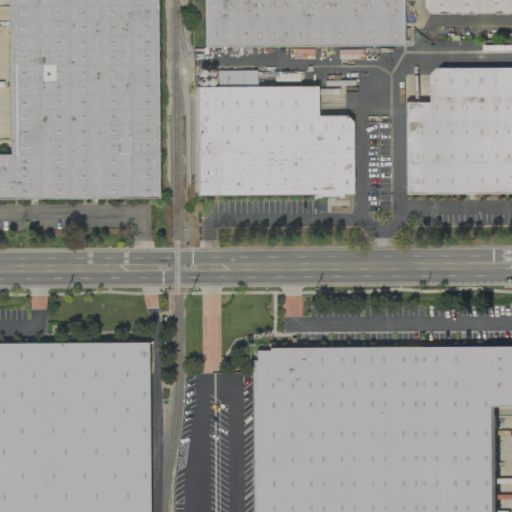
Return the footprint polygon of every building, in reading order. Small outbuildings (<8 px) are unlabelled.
[(0,200),(156,199),(155,0),(7,0),(8,155),(0,154),(0,200)] [(401,46),(400,0),(202,0),(203,48),(401,46)] [(511,13),(511,0),(428,0),(428,15),(511,13)] [(404,195),(511,193),(511,67),(434,69),(434,102),(404,103),(404,195)] [(243,71),(215,71),(215,87),(243,86),(243,71)] [(196,197),(350,195),(350,116),(315,116),(315,87),(195,88),(196,197)] [(0,511),(0,341),(146,349),(151,511),(0,511)] [(253,511),(255,343),(511,344),(511,407),(499,415),(499,511),(253,511)]
